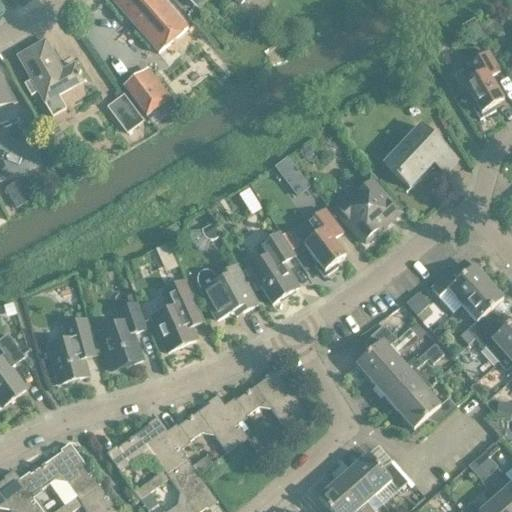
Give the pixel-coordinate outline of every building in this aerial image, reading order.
[(161,0),(112,0),(158,54),(187,29),(161,0)] [(202,0),(185,0),(196,9),(202,0)] [(65,109),(58,96),(84,81),(74,65),(62,72),(45,41),(18,57),(31,81),(24,85),(30,97),(38,93),(44,103),(52,117),(65,109)] [(463,85),(475,105),(472,107),(480,120),(496,111),(494,108),(503,102),(490,79),(500,73),(488,52),(466,65),(474,78),(463,85)] [(148,68),(123,87),(145,117),(170,98),(148,68)] [(2,91),(0,86),(0,110),(13,105),(6,89),(2,91)] [(123,95),(107,107),(127,134),(143,122),(123,95)] [(384,165),(409,189),(433,163),(445,174),(457,161),(421,127),(384,165)] [(400,214),(370,179),(335,209),(365,244),(400,214)] [(14,209),(27,203),(17,182),(4,189),(14,209)] [(324,210),(304,225),(314,238),(303,245),(318,264),(315,267),(324,279),(339,268),(336,264),(345,258),(329,236),(339,229),(324,210)] [(255,286),(258,283),(272,305),(298,288),(283,265),(295,257),(280,234),(258,247),(265,258),(245,271),(255,286)] [(236,266),(214,277),(211,273),(206,272),(202,273),(198,276),(197,281),(198,285),(217,321),(233,313),(236,317),(258,306),(236,266)] [(462,307),(488,284),(474,267),(458,281),(451,272),(431,290),(439,299),(442,297),(446,302),(453,297),(462,307)] [(196,341),(182,309),(195,303),(185,281),(163,291),(171,310),(152,318),(168,354),(196,341)] [(488,284),(462,307),(476,323),(467,331),(475,340),(495,323),(487,314),(503,301),(488,284)] [(143,361),(133,335),(147,330),(137,304),(116,311),(121,324),(98,332),(112,372),(143,361)] [(511,314),(508,310),(495,323),(475,340),(483,349),(484,348),(498,364),(506,357),(511,352),(511,314)] [(87,320),(62,326),(67,342),(48,347),(59,385),(88,377),(80,349),(94,345),(87,320)] [(370,382),(397,359),(383,343),(392,335),(384,326),(364,343),(371,352),(356,365),(370,382)] [(0,359),(0,403),(3,407),(25,391),(10,369),(24,359),(7,336),(0,340),(0,349),(5,356),(0,359)] [(428,360),(439,351),(434,346),(423,355),(428,360)] [(439,351),(428,360),(432,365),(443,356),(439,351)] [(511,352),(506,357),(498,364),(504,370),(508,370),(511,366),(511,352)] [(404,367),(397,359),(370,382),(385,398),(416,371),(416,370),(420,366),(413,358),(404,367)] [(430,387),(416,371),(385,398),(399,414),(425,391),(430,387)] [(305,414),(276,373),(226,408),(237,424),(259,408),(271,410),(284,429),(305,414)] [(480,399),(485,394),(476,384),(470,389),(480,399)] [(440,407),(425,391),(399,414),(414,431),(429,418),(437,426),(457,409),(448,399),(440,407)] [(219,398),(168,434),(179,450),(202,434),(213,436),(227,455),(248,440),(237,424),(226,408),(219,398)] [(158,420),(107,456),(119,472),(141,456),(153,458),(164,472),(166,476),(188,461),(179,450),(168,434),(158,420)] [(264,432),(249,443),(254,450),(269,439),(264,432)] [(489,449),(483,454),(488,459),(499,450),(494,444),(489,449)] [(100,487),(71,446),(21,482),(32,498),(54,482),(66,484),(76,498),(79,502),(100,487)] [(483,454),(473,463),(478,468),(488,459),(483,454)] [(399,493),(398,492),(408,484),(390,464),(381,471),(368,456),(351,470),(374,497),(375,497),(383,507),(399,493)] [(207,457),(192,467),(198,475),(212,465),(207,457)] [(166,476),(164,472),(149,483),(154,491),(169,480),(179,494),(177,506),(169,511),(201,511),(216,502),(198,475),(192,467),(188,461),(166,476)] [(351,470),(335,485),(358,511),(359,511),(373,511),(366,504),(374,497),(351,470)] [(15,473),(0,483),(0,509),(10,511),(42,511),(32,498),(21,482),(15,473)] [(149,483),(134,493),(139,501),(154,491),(149,483)] [(359,511),(358,511),(335,485),(318,499),(329,511),(359,511)] [(511,511),(511,485),(495,499),(506,511),(511,511)] [(76,498),(62,509),(64,511),(73,511),(82,506),(85,511),(117,511),(100,487),(79,502),(76,498)] [(506,511),(495,499),(480,511),(477,511),(471,504),(462,511),(506,511)]
